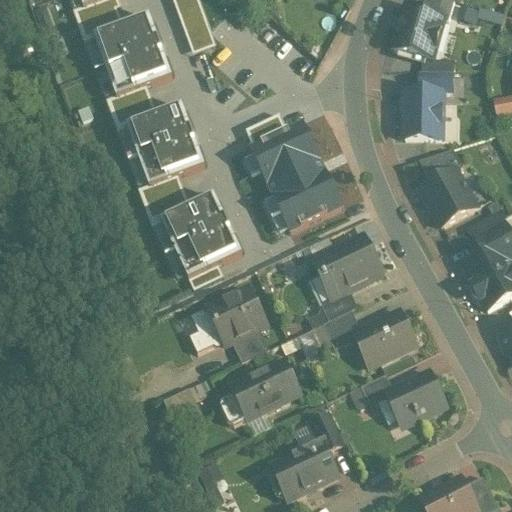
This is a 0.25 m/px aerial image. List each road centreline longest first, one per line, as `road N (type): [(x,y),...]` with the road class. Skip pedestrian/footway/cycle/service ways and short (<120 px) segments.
road 1 (residential): [(382,0),(365,70),(372,147),(511,421)]
road 2 (residential): [(346,511),(511,423)]
